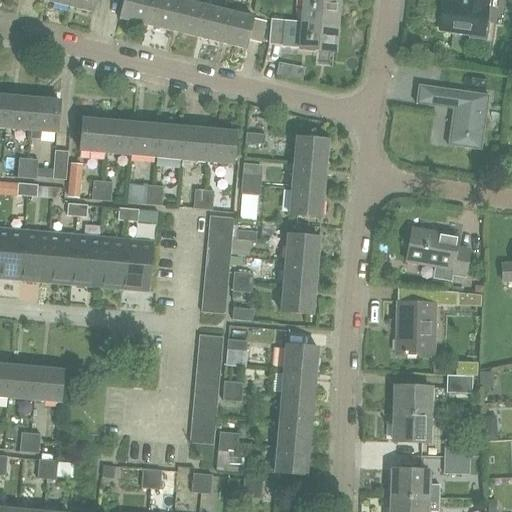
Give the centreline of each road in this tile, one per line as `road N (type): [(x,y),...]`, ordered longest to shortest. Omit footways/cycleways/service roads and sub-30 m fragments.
road 1 (residential): [(373,115),(0,28)]
road 2 (residential): [(340,511),(347,326),(366,181)]
road 3 (residential): [(186,327),(0,308)]
road 4 (residential): [(366,181),(511,201)]
